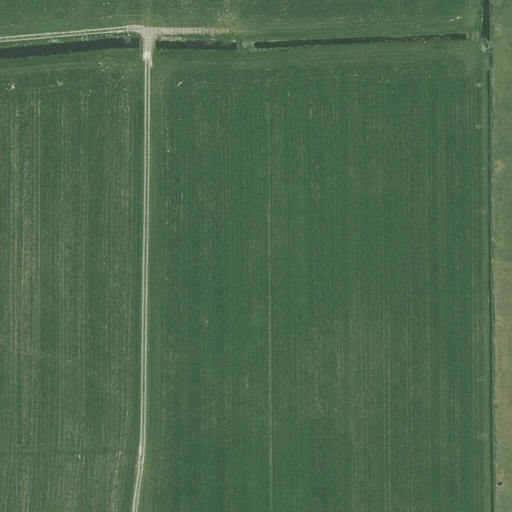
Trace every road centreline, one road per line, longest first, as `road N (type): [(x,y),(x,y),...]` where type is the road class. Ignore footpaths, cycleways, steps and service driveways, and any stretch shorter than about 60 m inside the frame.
road 1 (track): [(133,511),(145,378),(148,30)]
road 2 (track): [(228,32),(0,40)]
